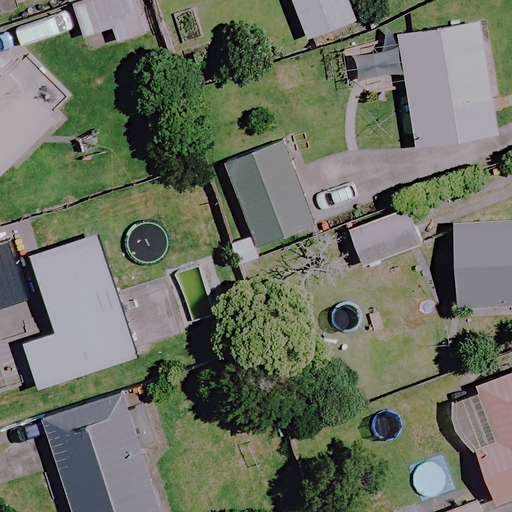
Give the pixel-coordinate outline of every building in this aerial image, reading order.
[(147,36),(141,17),(134,0),(70,0),(83,37),(111,27),(117,46),(147,36)] [(349,0),(289,0),(304,41),(358,21),(349,0)] [(400,30),(407,89),(414,144),(496,134),(481,20),(400,30)] [(65,90),(8,47),(0,55),(0,171),(16,155),(65,90)] [(276,137),(220,168),(261,243),(317,212),(276,137)] [(409,206),(355,228),(369,265),(424,244),(409,206)] [(511,221),(461,221),(460,305),(511,305),(511,221)] [(144,349),(101,228),(32,252),(59,329),(29,339),(45,384),(144,349)] [(14,235),(0,239),(0,299),(32,290),(14,235)] [(511,373),(454,395),(495,506),(511,500),(511,373)] [(157,511),(123,393),(45,415),(72,511),(157,511)] [(438,511),(432,498),(397,511),(481,511),(475,496),(438,511)]
